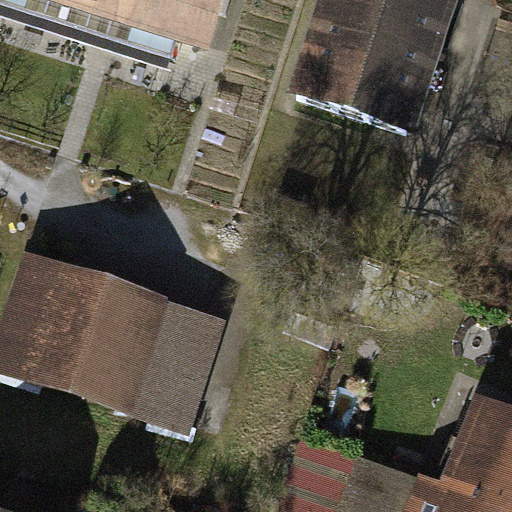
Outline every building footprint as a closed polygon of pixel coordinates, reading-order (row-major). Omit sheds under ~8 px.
[(35,0),(134,31),(144,0),(35,0)] [(144,0),(134,31),(209,55),(226,0),(144,0)] [(463,0),(320,0),(287,99),(418,138),(463,0)] [(308,207),(279,195),(271,219),(302,231),(308,207)] [(169,300),(25,254),(0,331),(0,377),(190,438),(227,323),(168,304),(169,300)] [(511,511),(511,411),(478,397),(441,485),(419,476),(417,480),(403,511),(511,511)] [(337,511),(358,459),(302,439),(276,511),(337,511)] [(403,511),(417,480),(358,459),(337,511),(403,511)]
